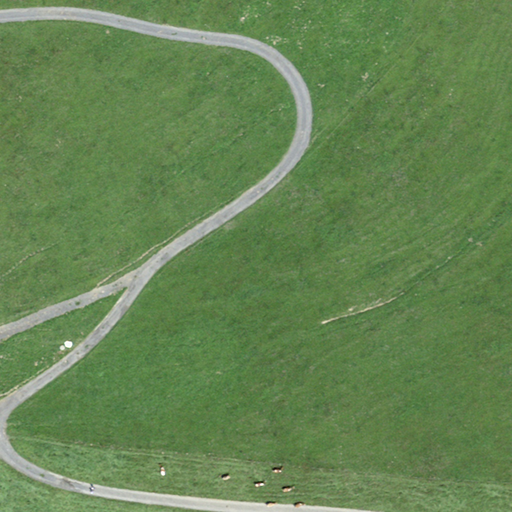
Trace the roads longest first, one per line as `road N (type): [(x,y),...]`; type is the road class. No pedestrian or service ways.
road 1 (track): [(0,410),(83,355),(156,267),(283,176),(303,141),(305,109),(289,71),(256,46),(159,35),(93,16),(0,17)]
road 2 (track): [(282,511),(126,497),(60,482),(22,465),(0,440)]
